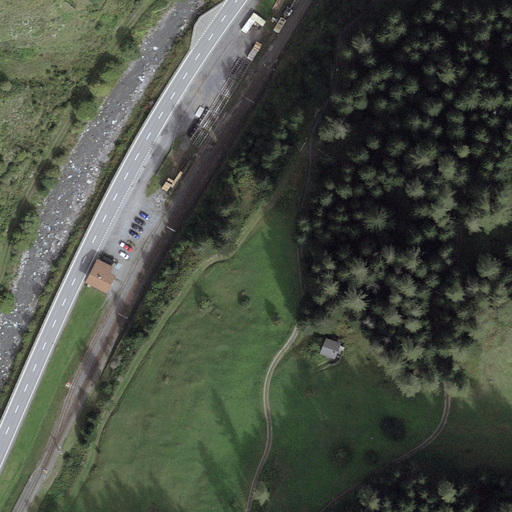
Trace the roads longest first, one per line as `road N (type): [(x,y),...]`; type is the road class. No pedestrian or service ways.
road 1 (track): [(373,0),(339,35),(331,85),(314,122),(296,221),(302,312),(268,378),(268,442),(249,511)]
road 2 (secondary): [(238,0),(139,155),(0,453)]
road 3 (track): [(321,511),(436,432),(444,413),(436,292),(454,258),(460,188),(511,112)]
road 4 (track): [(0,277),(12,231),(53,148),(147,0)]
road 5 (track): [(64,511),(115,399),(201,261)]
road 6 (track): [(309,145),(231,252),(201,261)]
